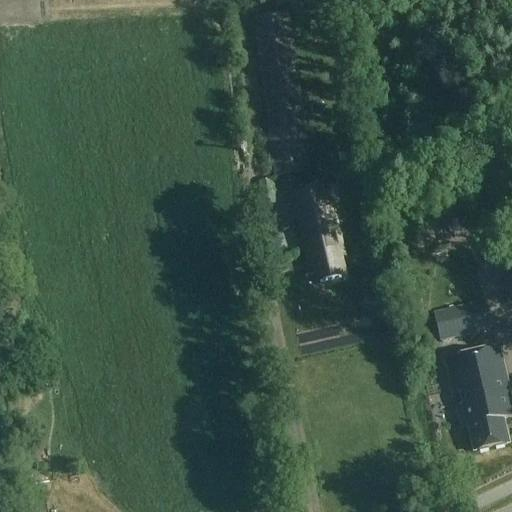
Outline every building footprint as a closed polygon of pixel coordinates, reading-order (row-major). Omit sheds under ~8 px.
[(254,23),(275,181),(309,176),(288,18),(254,23)] [(370,180),(372,201),(374,201),(386,199),(384,178),(370,180)] [(257,183),(261,209),(276,207),(272,181),(257,183)] [(341,281),(333,244),(340,242),(331,207),(297,215),(309,264),(314,263),(319,286),(341,281)] [(507,307),(511,306),(511,265),(505,267),(501,268),(507,307)] [(434,317),(440,342),(490,331),(484,305),(434,317)] [(511,419),(511,413),(498,352),(444,364),(451,396),(458,395),(461,409),(454,411),(459,432),(466,430),(472,455),(508,447),(503,421),(511,419)]
